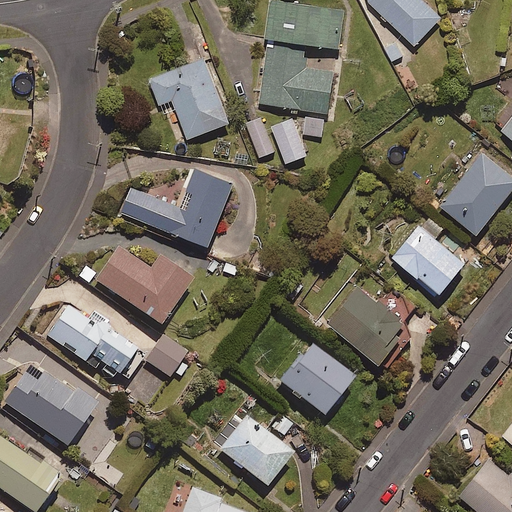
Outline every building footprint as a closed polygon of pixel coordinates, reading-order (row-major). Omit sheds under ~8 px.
[(306,40),(336,45),(342,6),(301,0),(268,0),(264,34),(267,34),(259,102),(327,110),(332,69),(303,66),(306,40)] [(368,0),(369,2),(411,44),(439,15),(423,0),(368,0)] [(227,120),(202,56),(147,77),(157,103),(170,98),(185,136),(227,120)] [(511,137),(511,113),(500,128),(511,137)] [(323,117),(304,115),(303,132),(321,134),(323,117)] [(273,150),(259,116),(245,121),(258,155),(273,150)] [(304,153),(292,116),(270,123),(283,160),(304,153)] [(511,183),(511,173),(480,148),(437,202),(474,232),(511,183)] [(187,180),(149,193),(129,186),(120,211),(207,243),(230,181),(192,167),(187,180)] [(427,217),(393,259),(426,285),(422,290),(435,300),(465,264),(437,241),(445,231),(427,217)] [(146,267),(115,245),(92,278),(155,322),(187,277),(155,254),(146,267)] [(405,323),(351,281),(322,318),(376,360),(405,323)] [(87,320),(66,305),(45,334),(92,367),(97,359),(122,377),(139,352),(104,327),(107,323),(93,313),(87,320)] [(183,350),(160,333),(142,359),(166,375),(183,350)] [(349,374),(306,339),(275,378),(318,413),(349,374)] [(94,402),(30,360),(4,400),(68,442),(94,402)] [(288,450),(243,415),(217,449),(262,484),(288,450)] [(511,418),(500,433),(511,442),(511,418)] [(59,472),(0,434),(0,485),(36,508),(59,472)] [(511,511),(511,472),(488,454),(457,493),(480,511),(511,511)] [(216,497),(190,487),(179,511),(239,511),(214,502),(216,497)]
